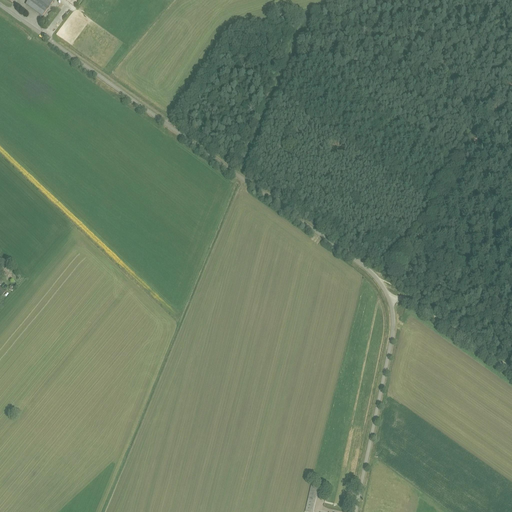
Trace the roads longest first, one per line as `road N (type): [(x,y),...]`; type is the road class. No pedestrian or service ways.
road 1 (unclassified): [(356,511),(393,324),(382,285),(0,5)]
road 2 (track): [(389,300),(411,300),(511,372)]
